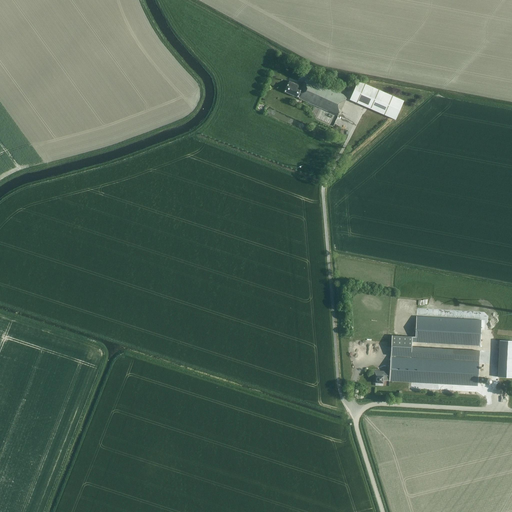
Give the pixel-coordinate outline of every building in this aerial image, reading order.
[(319,120),(333,126),(347,96),(306,78),(303,85),(297,83),(296,84),(289,81),(285,91),(299,98),(330,112),(329,113),(323,111),(319,120)] [(404,101),(358,81),(350,100),(396,120),(404,101)] [(415,342),(480,346),(481,320),(416,316),(415,342)] [(480,350),(453,349),(412,347),(412,336),(392,335),(390,372),(373,371),(373,375),(376,375),(375,383),(383,383),(383,381),(478,386),(480,350)] [(497,377),(511,377),(511,341),(499,341),(499,353),(497,377)]
